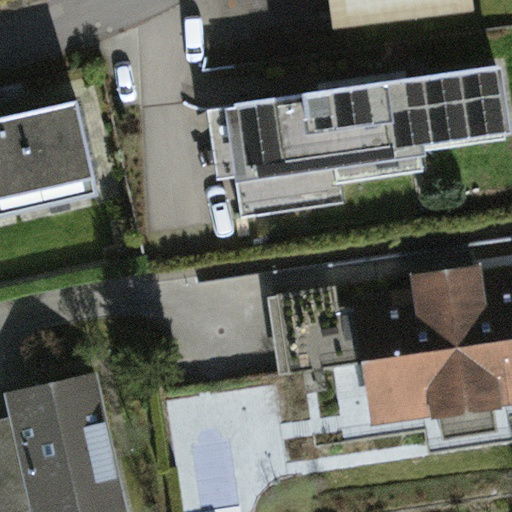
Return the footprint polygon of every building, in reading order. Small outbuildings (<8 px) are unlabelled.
[(331,0),(333,16),(470,0),(331,0)] [(511,101),(507,60),(218,96),(227,168),(511,132),(511,101)] [(0,217),(104,197),(84,95),(0,111),(0,217)] [(511,286),(352,309),(370,435),(511,414),(511,286)] [(0,511),(5,511),(35,506),(36,511),(125,511),(94,369),(20,385),(26,414),(0,419),(0,511)]
